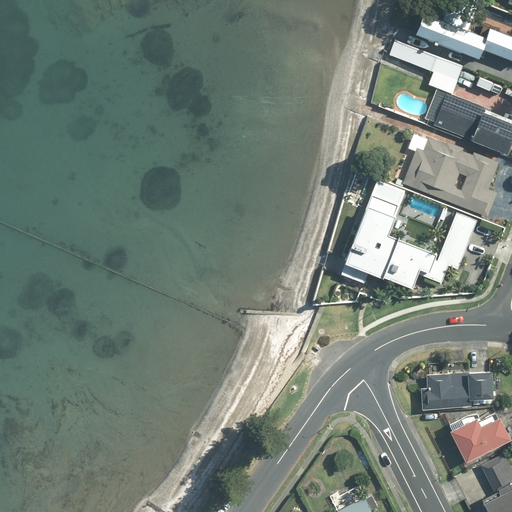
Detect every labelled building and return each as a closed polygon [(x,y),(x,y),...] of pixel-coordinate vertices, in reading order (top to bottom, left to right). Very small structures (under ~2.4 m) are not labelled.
[(478,49),(511,62),(511,36),(485,26),(481,36),(467,30),(477,6),(462,0),(446,0),(438,20),(425,14),(420,26),(414,23),(410,32),(474,58),(478,49)] [(438,85),(453,91),(463,65),(395,39),(391,52),(432,68),(427,81),(438,85)] [(511,119),(453,91),(438,85),(422,121),(503,154),(511,130),(511,119)] [(393,180),(486,217),(496,191),(486,187),(495,163),(412,131),(393,180)] [(447,265),(454,268),(474,219),(455,212),(437,256),(385,234),(404,190),(374,178),(334,275),(361,286),(366,272),(407,289),(413,273),(439,284),(447,265)] [(491,374),(424,372),(424,387),(418,386),(417,407),(490,408),(491,374)] [(462,461),(507,439),(496,418),(478,427),(473,416),(460,423),(457,417),(444,424),(462,461)] [(485,511),(511,511),(511,472),(502,452),(478,464),(492,491),(478,498),(485,511)] [(370,511),(356,483),(331,496),(337,509),(331,511),(370,511)]
